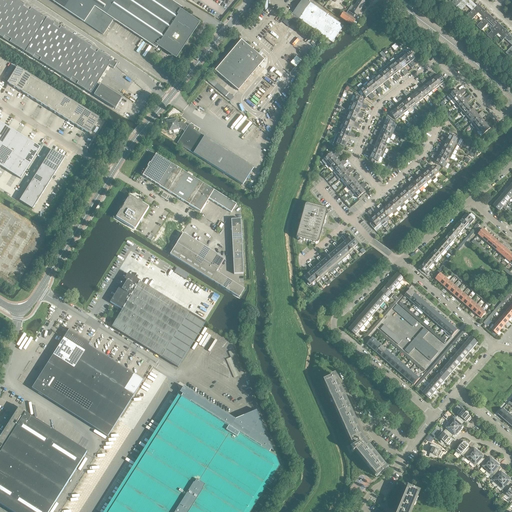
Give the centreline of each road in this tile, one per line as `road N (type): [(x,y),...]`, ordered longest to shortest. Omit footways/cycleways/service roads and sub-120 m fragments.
road 1 (unclassified): [(37,292),(135,137),(237,15)]
road 2 (residential): [(381,192),(356,155),(377,106),(432,62),(463,79),(494,112),(511,105)]
road 3 (residential): [(433,416),(333,324),(399,261)]
road 4 (residential): [(495,347),(399,261)]
road 5 (residential): [(356,511),(433,416)]
